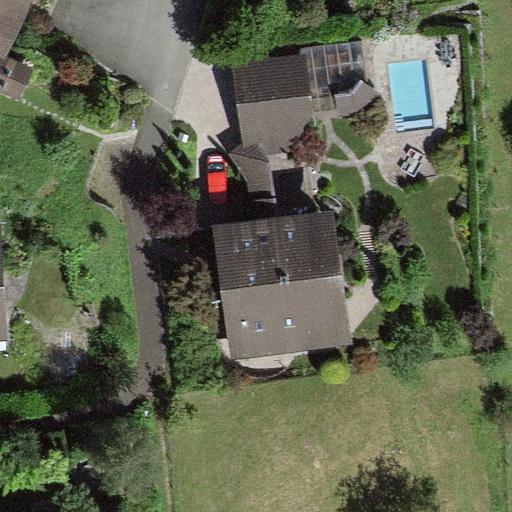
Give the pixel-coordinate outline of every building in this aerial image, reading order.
[(0,0),(0,49),(4,51),(25,0),(0,0)] [(307,46),(232,56),(247,145),(306,135),(303,119),(314,103),(307,46)] [(312,57),(327,145),(376,137),(362,49),(312,57)] [(23,75),(0,64),(0,92),(13,98),(23,75)] [(333,196),(213,214),(233,350),(353,333),(333,196)] [(3,209),(0,209),(0,334),(10,334),(3,209)]
